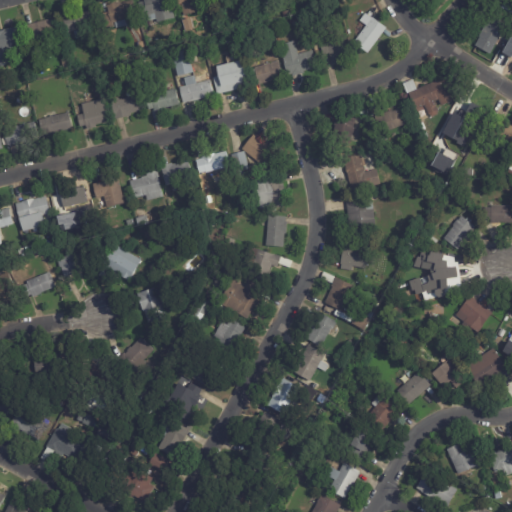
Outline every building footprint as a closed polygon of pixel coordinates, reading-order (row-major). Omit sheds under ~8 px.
[(158,20),(142,24),(138,4),(144,2),(143,0),(170,0),(174,16),(158,20)] [(208,0),(197,3),(200,11),(183,17),(180,7),(177,8),(174,0),(208,0)] [(511,0),(511,15),(500,8),(504,0),(511,0)] [(103,14),(108,12),(106,6),(118,3),(119,4),(132,1),(136,17),(129,19),(130,25),(115,29),(113,23),(112,23),(113,28),(105,29),(101,14),(103,14)] [(64,18),(92,9),(97,25),(79,31),(81,38),(74,40),(71,32),(65,34),(61,18),(64,18)] [(366,15),(385,28),(368,54),(353,44),(365,26),(359,22),(364,14),(366,15)] [(485,25),(489,17),(506,25),(491,54),(475,46),(480,37),(479,37),(485,25)] [(47,40),(27,45),(23,26),(55,18),(59,36),(47,40)] [(218,20),(219,26),(210,28),(209,22),(218,20)] [(0,53),(1,53),(0,48),(0,31),(19,26),(24,42),(9,46),(11,53),(4,55),(8,62),(0,67),(0,53)] [(235,32),(236,40),(230,41),(228,33),(235,32)] [(228,35),(230,43),(222,45),(220,36),(228,35)] [(239,39),(251,37),(254,53),(243,56),(239,39)] [(332,66),(331,67),(329,56),(322,57),(319,44),(344,40),(348,63),(332,66)] [(213,96),(182,104),(178,88),(185,86),(183,79),(180,80),(179,76),(176,77),(170,53),(186,49),(192,73),(183,75),(184,78),(193,76),(195,84),(208,80),(213,96)] [(295,76),(292,76),(291,75),(285,76),(281,59),(284,58),(283,57),(289,56),(289,57),(312,51),(316,68),(302,72),(303,74),(295,76)] [(66,59),(69,69),(62,71),(60,61),(66,59)] [(234,91),(216,95),(212,79),(216,78),(214,68),(239,61),(245,87),(234,91)] [(261,84),(257,85),(256,82),(250,83),(247,71),(254,70),(253,68),(277,62),(281,80),(261,84)] [(402,84),(412,80),(416,90),(444,79),(453,101),(440,107),(438,100),(434,102),(439,115),(429,119),(425,110),(416,113),(408,94),(406,94),(402,84)] [(473,87),(477,89),(471,101),(462,97),(468,84),(473,87)] [(159,111),(154,112),(153,109),(147,111),(144,96),(175,89),(178,105),(163,109),(163,110),(159,111)] [(128,116),(114,120),(108,100),(116,98),(116,101),(138,95),(143,110),(129,114),(130,116),(128,116)] [(93,129),(85,130),(84,127),(78,128),(76,116),(82,115),(80,104),(104,99),(108,123),(95,125),(95,128),(93,129)] [(470,102),(483,109),(469,133),(457,127),(454,130),(446,125),(455,109),(457,110),(462,99),(468,102),(469,101),(470,102)] [(367,115),(359,115),(360,107),(368,108),(367,115)] [(375,117),(391,111),(392,112),(402,108),(408,124),(380,135),(373,117),(375,117)] [(50,135),(42,137),(38,121),(68,113),(71,125),(70,125),(71,129),(50,135)] [(351,119),(355,120),(348,150),(329,145),(336,116),(351,119)] [(498,118),(511,125),(511,145),(488,133),(497,117),(498,118)] [(17,144),(6,147),(1,131),(32,122),(37,138),(17,144)] [(422,123),(425,130),(420,132),(417,125),(422,123)] [(264,145),(275,154),(263,168),(241,149),(253,135),(264,145)] [(463,149),(469,152),(465,161),(459,158),(463,149)] [(195,161),(201,160),(201,158),(225,152),(229,168),(205,173),(198,174),(195,161)] [(234,155),(243,152),(248,169),(242,171),(244,180),(237,182),(230,156),(234,155)] [(375,171),(376,171),(380,185),(351,192),(343,160),(359,155),(364,174),(375,171)] [(160,167),(172,164),(172,166),(187,162),(191,180),(164,186),(160,167)] [(129,182),(141,179),(141,178),(146,177),(145,172),(156,170),(162,198),(146,201),(145,196),(133,199),(129,182)] [(280,177),(286,206),(270,210),(269,207),(259,209),(253,182),(280,177)] [(91,185),(117,180),(121,196),(115,198),(117,206),(105,208),(103,197),(94,199),(91,185)] [(76,205),(62,208),(62,207),(56,208),(54,197),(59,196),(59,192),(82,188),(86,204),(76,205)] [(45,216),(18,222),(14,205),(21,204),(20,202),(32,200),(44,198),(48,215),(45,216)] [(372,211),(373,210),(374,227),(348,230),(345,201),(359,199),(360,212),(372,211)] [(511,221),(508,221),(490,221),(490,207),(511,207),(511,221)] [(0,211),(8,209),(12,225),(0,228),(0,211)] [(285,218),(285,223),(286,223),(285,235),(284,235),(283,248),(265,247),(268,216),(285,218)] [(147,225),(136,227),(134,220),(145,217),(147,225)] [(466,218),(471,222),(469,224),(474,228),(471,232),(473,233),(466,242),(465,241),(457,251),(443,239),(453,227),(452,226),(456,220),(457,221),(460,217),(465,220),(466,218)] [(57,231),(60,243),(54,245),(51,233),(57,231)] [(405,234),(411,237),(408,243),(401,239),(405,234)] [(429,236),(437,241),(433,248),(424,242),(429,236)] [(226,238),(234,241),(231,251),(223,248),(226,238)] [(106,283),(97,277),(103,267),(101,266),(114,245),(140,261),(128,282),(112,273),(106,283)] [(353,267),(340,265),(343,248),(368,252),(365,269),(353,267)] [(82,271),(73,273),(74,276),(62,278),(58,259),(66,257),(64,251),(73,249),(74,254),(89,251),(93,269),(82,271)] [(292,262),(289,269),(278,266),(277,268),(270,266),(266,282),(248,277),(251,265),(245,263),(248,249),(280,257),(280,259),(292,262)] [(452,267),(453,272),(458,271),(458,276),(460,276),(461,290),(439,293),(437,275),(438,274),(437,266),(452,264),(452,267)] [(219,268),(233,275),(229,283),(222,279),(217,289),(210,285),(219,268)] [(3,300),(0,300),(0,275),(7,273),(15,295),(3,300)] [(34,298),(32,298),(31,296),(26,298),(21,287),(27,284),(26,283),(49,273),(56,288),(41,294),(41,295),(34,298)] [(325,274),(334,278),(331,284),(320,279),(323,273),(325,274)] [(353,288),(350,292),(360,297),(353,313),(343,308),(341,312),(324,305),(332,288),(331,287),(335,278),(353,287),(353,288)] [(262,293),(260,297),(264,299),(257,311),(252,308),(246,320),(217,304),(230,281),(244,289),(247,284),(262,293)] [(139,304),(136,295),(155,288),(158,294),(163,292),(167,303),(161,306),(165,318),(148,325),(143,312),(142,313),(139,304)] [(206,292),(211,295),(208,300),(203,298),(206,292)] [(471,298),(491,314),(482,327),(483,328),(477,335),(463,323),(467,317),(459,311),(470,297),(471,298)] [(200,302),(208,306),(202,317),(194,312),(200,302)] [(361,308),(373,315),(363,332),(351,325),(360,308),(361,308)] [(336,324),(332,330),(331,330),(320,349),(306,340),(311,332),(309,330),(319,313),(336,324)] [(244,328),(245,329),(229,356),(215,349),(219,341),(213,337),(221,323),(226,327),(230,320),(244,328)] [(116,362),(129,348),(130,349),(139,339),(152,352),(142,363),(149,370),(139,381),(129,373),(128,374),(116,362)] [(511,359),(502,353),(508,342),(511,344),(511,359)] [(326,360),(328,361),(326,365),(329,367),(325,373),(316,369),(309,383),(293,375),(308,346),(324,355),(323,358),(326,360)] [(498,358),(506,371),(479,389),(465,368),(493,350),(498,358)] [(223,363),(207,389),(191,379),(197,370),(192,367),(196,360),(201,363),(207,353),(223,363)] [(32,358),(69,354),(71,375),(52,377),(52,382),(38,383),(38,378),(34,378),(32,358)] [(455,389),(450,382),(441,390),(429,376),(448,360),(465,381),(456,390),(455,389)] [(98,366),(111,368),(109,386),(93,384),(92,391),(83,390),(86,365),(98,366)] [(430,386),(409,406),(396,393),(418,372),(430,386)] [(267,409),(266,408),(282,379),(298,388),(282,418),(267,409)] [(201,391),(202,391),(199,396),(200,397),(193,410),(191,409),(184,421),(169,413),(183,387),(186,389),(189,384),(201,391)] [(0,393),(14,401),(5,417),(0,414),(0,393)] [(398,410),(399,410),(380,432),(365,419),(375,408),(371,405),(377,399),(380,402),(384,398),(398,410)] [(144,404),(153,410),(148,416),(140,411),(144,404)] [(16,432),(8,428),(18,410),(47,426),(37,442),(18,431),(17,433),(16,432)] [(79,413),(84,415),(80,424),(75,422),(79,413)] [(265,413),(280,421),(275,430),(276,430),(288,422),(296,433),(281,443),(276,434),(273,433),(264,449),(249,441),(265,413)] [(92,431),(81,424),(86,416),(97,423),(92,431)] [(189,432),(173,460),(157,451),(164,438),(156,433),(164,418),(186,431),(188,427),(191,429),(189,432)] [(112,444),(97,436),(103,424),(122,435),(116,446),(112,444)] [(76,433),(73,440),(84,446),(75,463),(63,456),(61,460),(51,454),(46,464),(40,460),(46,449),(45,448),(55,430),(57,432),(61,425),(76,433)] [(375,445),(368,459),(349,448),(359,431),(377,442),(375,445)] [(470,451),(478,467),(457,476),(446,451),(458,445),(462,454),(470,451)] [(485,460),(489,459),(488,456),(501,453),(500,448),(504,447),(505,450),(511,448),(511,474),(504,477),(503,471),(494,474),(492,466),(487,467),(485,460)] [(107,453),(104,458),(119,466),(111,480),(85,466),(94,451),(95,451),(97,448),(107,453)] [(167,463),(161,473),(147,466),(153,456),(167,463)] [(256,462),(259,456),(277,468),(263,489),(246,477),(256,462)] [(357,478),(352,487),(351,487),(344,500),(328,491),(334,481),(331,480),(330,481),(326,478),(327,477),(325,476),(330,468),(338,473),(343,464),(360,474),(357,478)] [(130,498),(115,489),(125,473),(128,475),(133,467),(147,475),(142,483),(154,490),(144,506),(130,498)] [(449,506),(448,508),(415,490),(424,475),(427,477),(428,476),(450,488),(451,488),(457,491),(449,506)] [(232,511),(217,511),(213,510),(219,500),(217,499),(227,482),(244,492),(232,511)] [(339,506),(336,511),(312,511),(320,496),(339,506)] [(12,503),(20,508),(19,510),(22,511),(5,511),(10,503),(12,503)]
